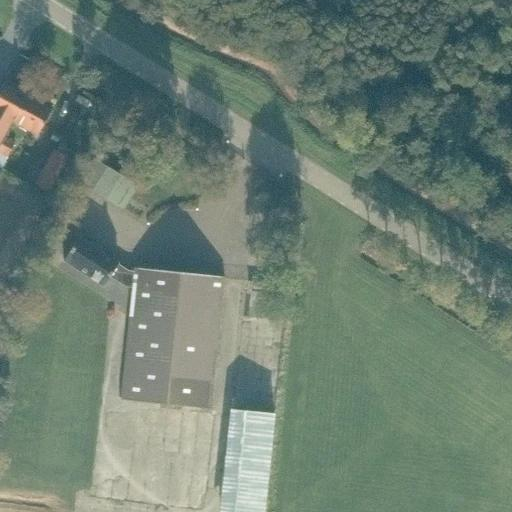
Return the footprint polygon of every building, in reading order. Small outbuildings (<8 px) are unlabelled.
[(0,144),(4,138),(12,123),(26,98),(2,84),(0,87),(0,144)] [(26,98),(12,123),(36,136),(50,111),(26,98)] [(0,144),(0,153),(6,157),(14,144),(4,138),(0,144)] [(138,187),(114,173),(90,158),(75,182),(99,197),(100,196),(123,210),(138,187)] [(37,186),(47,192),(61,167),(51,161),(37,186)] [(114,263),(75,238),(61,261),(101,287),(107,277),(121,286),(132,289),(120,400),(208,407),(220,278),(134,268),(134,272),(126,270),(114,263)] [(220,511),(261,511),(272,414),(231,409),(220,511)]
